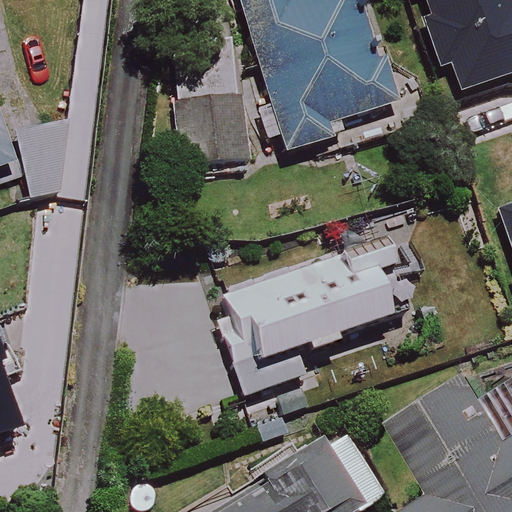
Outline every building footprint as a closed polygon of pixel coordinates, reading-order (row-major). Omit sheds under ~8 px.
[(379,91),(354,0),(280,0),(278,1),(278,0),(234,0),(279,162),(334,147),(330,131),(395,114),(388,89),(379,91)] [(511,46),(511,0),(416,0),(428,38),(467,26),(476,57),(511,46)] [(243,168),(235,104),(170,112),(178,176),(243,168)] [(56,206),(57,134),(19,133),(18,205),(56,206)] [(384,278),(380,264),(332,276),(330,267),(214,297),(240,401),(297,386),(290,357),(380,334),(367,283),(384,278)] [(511,511),(511,439),(501,446),(461,380),(385,425),(426,493),(395,511),(511,511)] [(0,446),(18,441),(0,385),(0,446)] [(345,511),(311,453),(221,504),(224,511),(345,511)]
